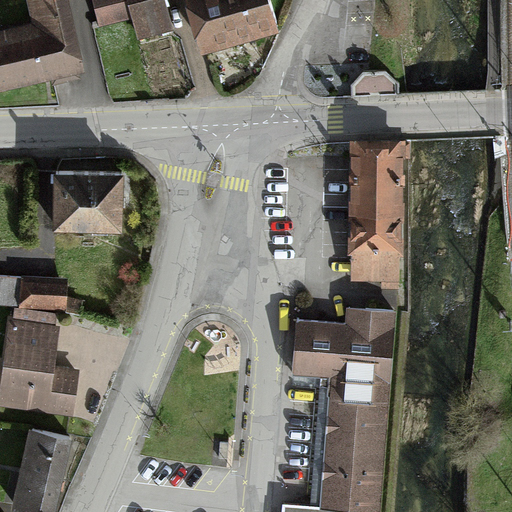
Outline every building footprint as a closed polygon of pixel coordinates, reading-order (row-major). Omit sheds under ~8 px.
[(37,27),(0,35),(0,88),(82,70),(65,0),(53,0),(32,5),(37,27)] [(124,16),(118,0),(91,0),(99,23),(124,16)] [(161,0),(129,0),(138,37),(169,30),(161,0)] [(267,0),(196,0),(209,43),(275,24),(267,0)] [(356,140),(356,276),(401,276),(402,140),(356,140)] [(124,176),(57,175),(56,226),(124,226),(124,176)] [(0,307),(19,308),(21,281),(0,280),(0,307)] [(67,283),(21,281),(19,308),(66,311),(67,283)] [(334,375),(322,511),(381,511),(397,317),(350,313),(349,329),(302,326),(299,372),(334,375)] [(14,329),(2,404),(69,414),(75,372),(49,368),(54,335),(14,329)] [(23,428),(7,499),(40,506),(55,435),(23,428)]
